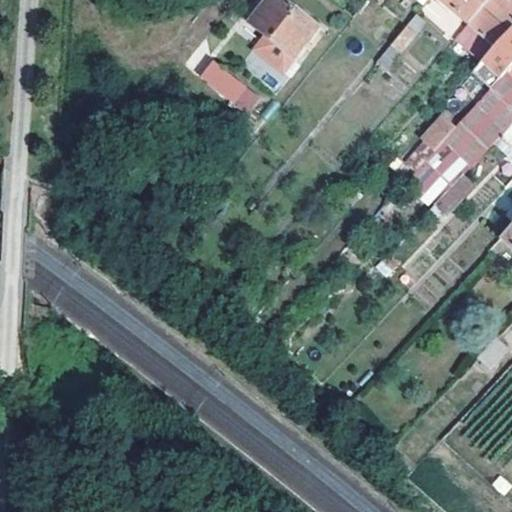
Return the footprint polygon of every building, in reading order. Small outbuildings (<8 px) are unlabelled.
[(318,27),(283,0),(266,0),(248,22),(266,36),(256,48),(284,70),(318,27)] [(485,0),(441,0),(467,22),(485,0)] [(481,59),(511,25),(511,0),(509,2),(506,0),(485,0),(467,22),(454,37),(481,59)] [(426,21),(416,13),(377,61),(386,69),(426,21)] [(494,81),(511,60),(511,25),(481,59),(492,68),(487,74),(494,81)] [(511,60),(494,81),(454,125),(434,148),(415,169),(407,178),(435,204),(463,174),(498,137),(503,131),(511,121),(511,60)] [(257,97),(213,61),(201,75),(245,111),(257,97)] [(434,148),(454,125),(441,114),(421,136),(425,139),(434,148)] [(511,143),(511,121),(503,131),(498,137),(509,147),(511,143)] [(415,169),(434,148),(425,139),(405,161),(415,169)] [(463,174),(435,204),(445,213),(472,184),(463,174)] [(389,227),(402,213),(388,199),(374,214),(389,227)] [(511,223),(500,237),(511,248),(511,223)] [(364,269),(379,252),(357,232),(342,249),(364,269)] [(511,318),(496,335),(504,343),(511,333),(511,318)] [(490,340),(484,358),(500,363),(506,345),(490,340)]
